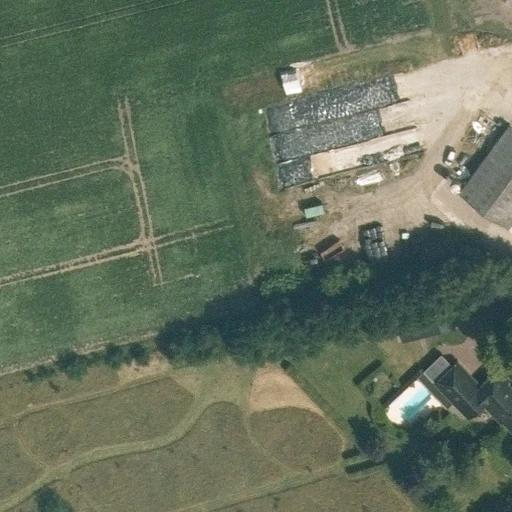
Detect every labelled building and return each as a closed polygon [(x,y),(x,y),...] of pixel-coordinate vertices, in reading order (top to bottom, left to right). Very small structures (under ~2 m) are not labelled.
[(419,103),(272,131),(277,157),(424,128),(419,103)] [(457,189),(505,225),(511,215),(511,125),(507,122),(457,189)] [(353,162),(354,166),(406,154),(401,133),(314,154),(316,164),(334,160),(335,166),(353,162)] [(330,184),(335,203),(355,197),(350,179),(330,184)] [(261,220),(280,215),(276,199),(257,205),(261,220)] [(441,305),(402,315),(409,340),(448,330),(441,305)] [(424,371),(435,382),(452,365),(442,355),(424,371)] [(504,423),(511,431),(511,393),(506,388),(506,383),(496,373),(478,391),(455,366),(431,390),(466,425),(483,408),(501,426),(504,423)]
